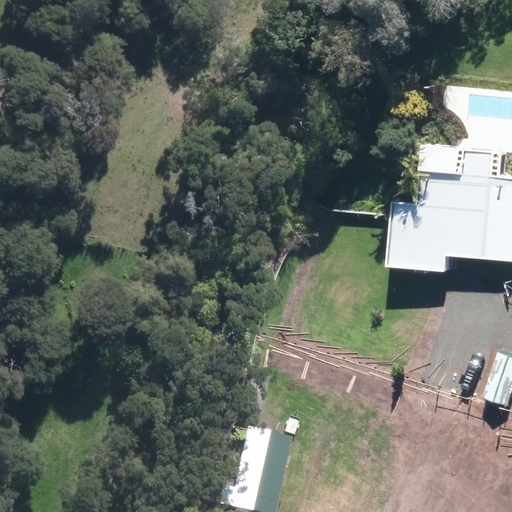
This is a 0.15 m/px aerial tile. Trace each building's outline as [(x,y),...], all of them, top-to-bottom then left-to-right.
[(511,173),(493,172),(495,147),(466,144),(464,168),(422,164),(419,198),(396,196),(390,260),(447,265),(449,249),(511,255),(511,173)] [(508,401),(511,390),(511,351),(501,348),(485,393),(508,401)] [(367,399),(352,438),(447,473),(461,434),(367,399)] [(229,427),(212,506),(241,511),(268,511),(284,439),(229,427)] [(511,511),(511,507),(474,494),(467,511),(511,511)]
